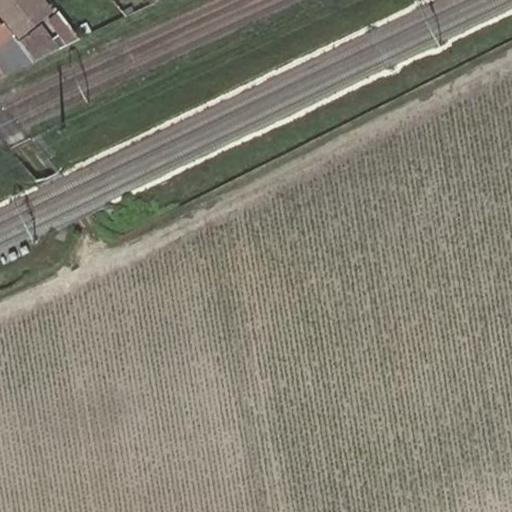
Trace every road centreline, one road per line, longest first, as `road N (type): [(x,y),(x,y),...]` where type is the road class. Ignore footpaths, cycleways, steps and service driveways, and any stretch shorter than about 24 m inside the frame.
road 1 (track): [(0,307),(511,61)]
road 2 (track): [(0,119),(113,254)]
